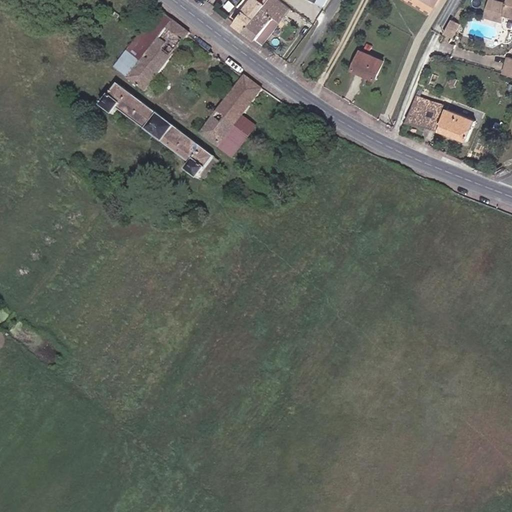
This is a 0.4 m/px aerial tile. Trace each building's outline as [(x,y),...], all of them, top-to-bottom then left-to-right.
[(251,0),(235,22),(245,30),(267,0),(251,0)] [(264,43),(291,8),(279,0),(267,0),(245,30),(264,43)] [(493,0),(488,0),(484,17),(502,22),(504,14),(511,16),(511,0),(508,0),(507,4),(493,0)] [(148,92),(194,35),(162,11),(118,69),(148,92)] [(452,20),(444,33),(452,38),(460,25),(452,20)] [(383,62),(361,52),(353,70),(376,79),(383,62)] [(511,59),(507,58),(503,73),(511,75),(511,59)] [(244,120),(267,91),(250,77),(205,136),(221,149),(227,141),(244,120)] [(457,79),(451,77),(449,82),(451,84),(449,87),(453,88),(457,79)] [(199,183),(217,160),(121,86),(104,108),(116,118),(121,112),(192,167),(187,173),(199,183)] [(447,106),(417,96),(408,121),(442,131),(467,141),(475,120),(446,109),(447,106)] [(244,120),(227,141),(239,151),(256,129),(244,120)]
